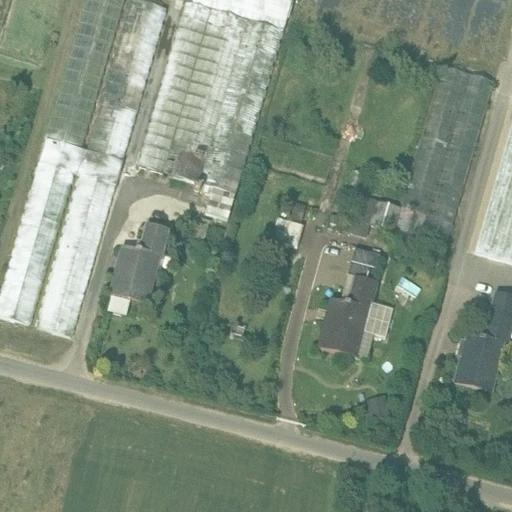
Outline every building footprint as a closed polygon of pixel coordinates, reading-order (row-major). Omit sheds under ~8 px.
[(85,0),(0,297),(0,319),(30,328),(74,176),(79,177),(35,330),(71,340),(111,202),(166,11),(130,1),(86,153),(81,152),(124,0),(85,0)] [(193,0),(192,6),(185,4),(137,168),(235,197),(291,0),(193,0)] [(441,69),(400,209),(375,201),(368,226),(445,249),(493,84),(441,69)] [(511,123),(474,255),(511,265),(511,123)] [(230,198),(221,196),(211,229),(220,231),(230,198)] [(359,197),(349,234),(365,238),(368,226),(375,201),(359,197)] [(140,252),(136,251),(135,252),(122,249),(110,297),(111,298),(107,313),(126,318),(130,303),(146,307),(159,257),(161,257),(168,232),(146,226),(140,252)] [(379,257),(354,251),(347,278),(355,280),(372,284),(379,257)] [(344,306),(331,302),(318,351),(354,360),(367,310),(369,311),(376,285),(372,284),(355,280),(348,305),(344,305),(344,306)] [(511,299),(495,296),(490,314),(511,319),(511,320),(511,321),(511,299)] [(479,340),(467,337),(454,386),(490,395),(500,357),(497,356),(500,344),(505,346),(511,321),(511,320),(511,319),(490,314),(484,340),(479,339),(479,340)] [(366,424),(391,417),(386,397),(361,403),(366,424)]
